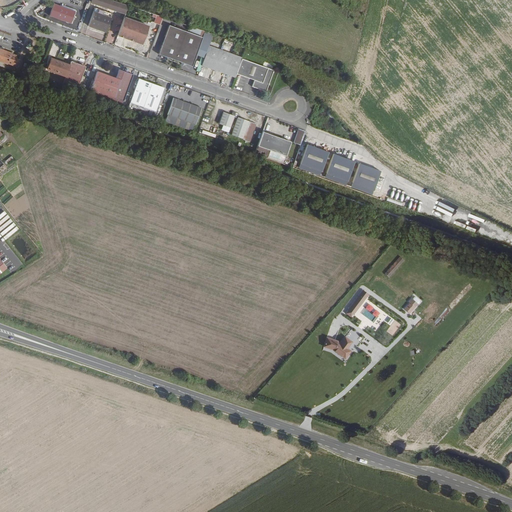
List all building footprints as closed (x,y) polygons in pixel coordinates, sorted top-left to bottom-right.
[(112,0),(89,0),(89,1),(124,13),(127,5),(112,0)] [(73,10),(51,3),(47,15),(69,22),(73,10)] [(113,18),(96,12),(89,30),(107,36),(113,18)] [(160,24),(163,17),(157,15),(154,22),(160,24)] [(147,24),(123,16),(117,33),(141,42),(147,24)] [(169,28),(158,57),(191,69),(202,40),(169,28)] [(214,33),(206,30),(202,40),(196,58),(203,60),(210,42),(214,33)] [(203,60),(202,63),(235,76),(243,55),(210,42),(203,60)] [(0,59),(7,62),(17,65),(19,58),(16,56),(17,54),(11,52),(11,51),(0,47),(0,59)] [(52,59),(51,62),(47,70),(70,78),(68,83),(82,88),(84,83),(91,64),(73,58),(71,62),(53,56),(52,59)] [(243,56),(237,71),(255,78),(252,85),(266,90),(275,69),(261,63),(243,56)] [(121,79),(97,70),(90,88),(114,97),(121,79)] [(157,85),(138,78),(129,101),(149,108),(157,85)] [(114,97),(90,88),(89,93),(113,102),(114,97)] [(201,107),(173,97),(167,114),(195,124),(201,107)] [(221,110),(215,108),(208,126),(215,129),(221,110)] [(233,115),(222,111),(216,128),(227,132),(233,115)] [(232,128),(243,132),(248,120),(237,116),(232,128)] [(300,144),(305,130),(298,128),(293,141),(300,144)] [(290,141),(262,130),(256,146),(259,148),(284,157),(290,141)] [(303,144),(296,169),(319,176),(327,151),(303,144)] [(344,186),(352,161),(330,154),(322,179),(344,186)] [(367,167),(357,164),(350,183),(360,186),(367,167)] [(350,183),(348,188),(358,191),(360,186),(350,183)] [(400,206),(402,200),(387,195),(385,201),(400,206)] [(398,257),(383,275),(386,278),(403,261),(398,257)] [(346,313),(351,317),(368,294),(363,291),(346,313)] [(411,304),(413,302),(411,300),(403,308),(409,313),(414,307),(411,304)] [(358,326),(363,331),(371,321),(361,313),(359,316),(361,318),(363,316),(365,317),(358,326)] [(337,341),(326,338),(323,347),(334,350),(345,358),(350,352),(346,349),(351,342),(345,337),(340,344),(337,341)]
